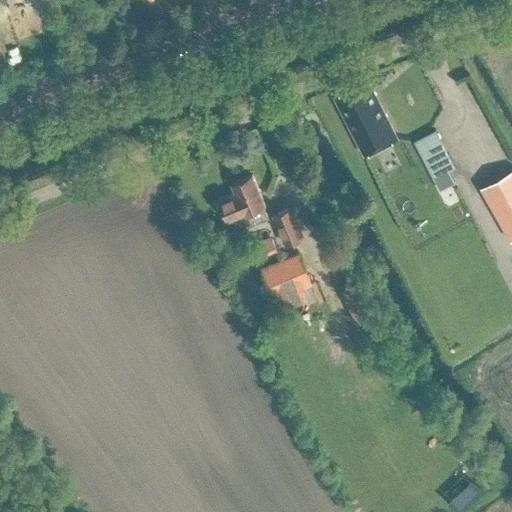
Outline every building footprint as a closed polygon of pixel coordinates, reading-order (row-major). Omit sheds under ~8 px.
[(363,152),(396,135),(366,77),(334,94),(363,152)] [(511,169),(483,186),(511,237),(511,169)] [(252,173),(230,182),(234,190),(218,196),(227,219),(243,212),(248,224),(268,215),(263,204),(264,203),(252,173)] [(283,239),(301,231),(289,206),(273,213),(283,239)] [(315,290),(298,250),(262,265),(278,305),(315,290)]
